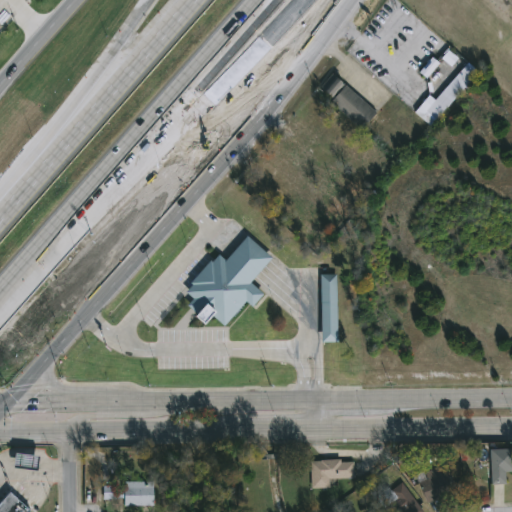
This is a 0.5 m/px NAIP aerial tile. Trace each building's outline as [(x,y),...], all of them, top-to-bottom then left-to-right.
[(378,112),(363,128),(318,88),(332,72),(378,112)] [(435,116),(422,105),(429,96),(442,106),(435,116)] [(225,323),(214,313),(206,321),(188,304),(195,297),(186,289),(219,252),(227,258),(248,235),(272,256),(251,280),(264,292),(253,304),(247,299),(225,323)] [(338,340),(322,340),(322,273),(338,273),(338,340)] [(490,447),(511,447),(511,470),(505,470),(505,482),(490,482),(490,447)] [(13,466),(14,451),(40,454),(38,469),(13,466)] [(352,476),(329,476),(329,487),(310,487),(310,459),(352,459),(352,476)] [(427,477),(424,471),(439,465),(442,472),(448,469),(456,488),(427,501),(418,481),(427,477)] [(152,504),(124,504),(124,498),(103,498),(103,481),(152,481),(152,504)] [(387,511),(379,496),(405,482),(420,511),(387,511)] [(0,511),(0,501),(9,491),(30,509),(27,511),(0,511)]
